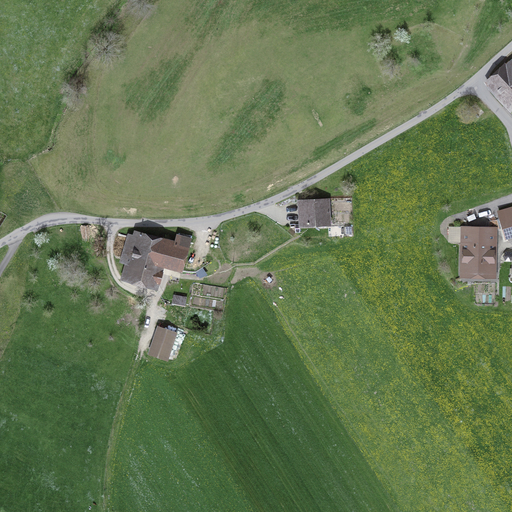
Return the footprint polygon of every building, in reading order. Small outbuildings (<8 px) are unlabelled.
[(510,113),(511,111),(511,62),(486,87),(510,113)] [(329,199),(297,200),(298,227),(330,226),(329,199)] [(511,208),(496,214),(504,238),(511,235),(511,208)] [(494,228),(449,228),(449,243),(459,243),(459,278),(494,278),(494,228)] [(120,284),(152,292),(157,270),(182,276),(191,239),(175,235),(173,242),(133,232),(131,237),(126,236),(119,264),(125,265),(120,284)] [(171,293),(170,303),(185,304),(186,295),(171,293)] [(175,333),(156,327),(147,356),(166,362),(175,333)]
